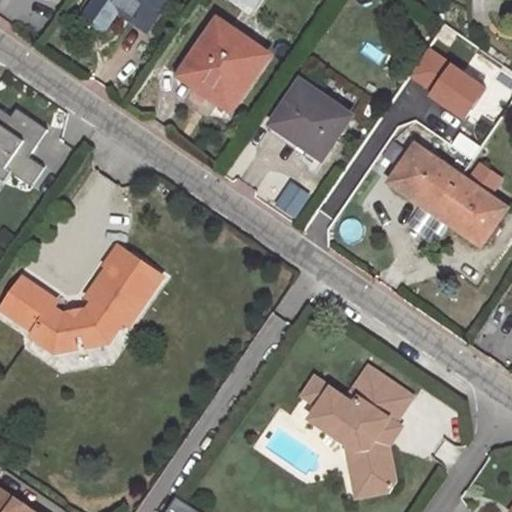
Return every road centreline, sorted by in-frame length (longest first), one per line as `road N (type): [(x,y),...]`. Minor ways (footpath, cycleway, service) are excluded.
road 1 (unclassified): [(0,47),(511,400)]
road 2 (residential): [(434,511),(511,400)]
